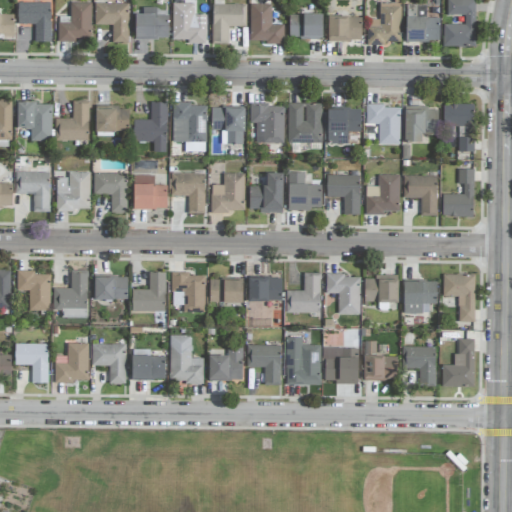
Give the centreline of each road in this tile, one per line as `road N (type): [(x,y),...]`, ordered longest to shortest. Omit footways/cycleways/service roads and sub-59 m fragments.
road 1 (residential): [(511,78),(0,72)]
road 2 (residential): [(511,418),(0,412)]
road 3 (residential): [(507,247),(0,242)]
road 4 (tertiary): [(506,511),(511,32)]
